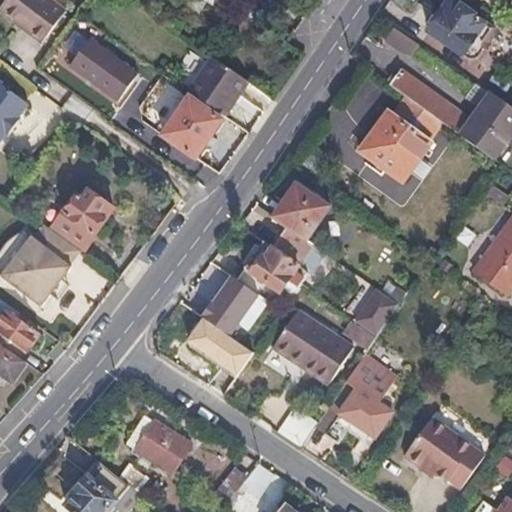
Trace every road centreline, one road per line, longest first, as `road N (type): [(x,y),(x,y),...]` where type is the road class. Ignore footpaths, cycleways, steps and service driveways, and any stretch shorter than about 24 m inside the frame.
road 1 (secondary): [(113,341),(218,212),(364,0)]
road 2 (residential): [(113,341),(365,511)]
road 3 (secondary): [(0,467),(113,341)]
